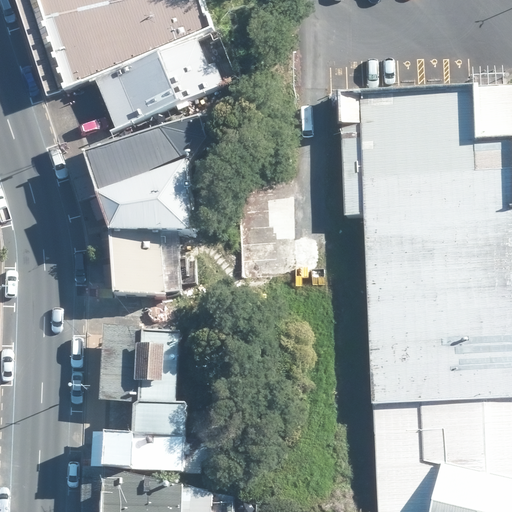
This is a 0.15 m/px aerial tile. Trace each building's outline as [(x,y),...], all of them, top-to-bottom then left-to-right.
[(39,0),(69,94),(100,82),(116,122),(83,135),(88,147),(171,114),(234,89),(213,36),(218,34),(213,20),(210,21),(203,0),(39,0)] [(511,87),(511,88),(475,90),(475,92),(344,97),(349,220),(370,219),(379,473),(400,472),(400,487),(408,486),(402,511),(419,511),(420,508),(439,511),(511,511),(511,483),(492,479),(489,413),(511,412),(511,87)] [(198,193),(196,169),(217,162),(204,121),(178,130),(91,159),(116,236),(119,299),(171,296),(169,253),(176,252),(175,241),(216,239),(214,193),(198,193)] [(185,337),(178,336),(149,334),(150,331),(109,329),(105,404),(140,405),(139,438),(112,437),(110,471),(202,475),(202,463),(212,464),(213,441),(190,440),(192,408),(181,407),(185,337)] [(238,511),(239,500),(129,472),(111,472),(109,511),(238,511)]
